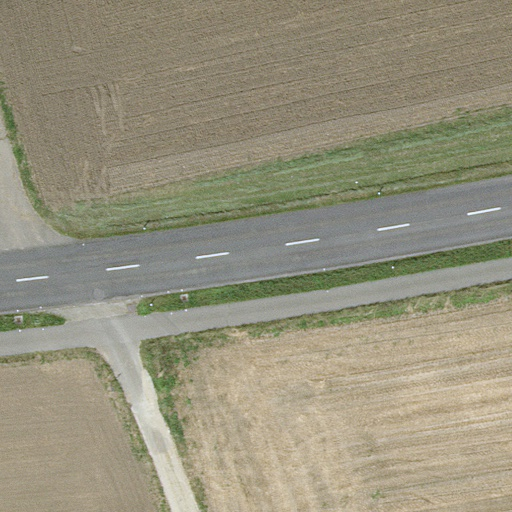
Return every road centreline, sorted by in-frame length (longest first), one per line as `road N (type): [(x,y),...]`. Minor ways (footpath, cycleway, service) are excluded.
road 1 (tertiary): [(511,206),(0,282)]
road 2 (track): [(96,272),(184,511)]
road 3 (track): [(24,280),(0,157)]
